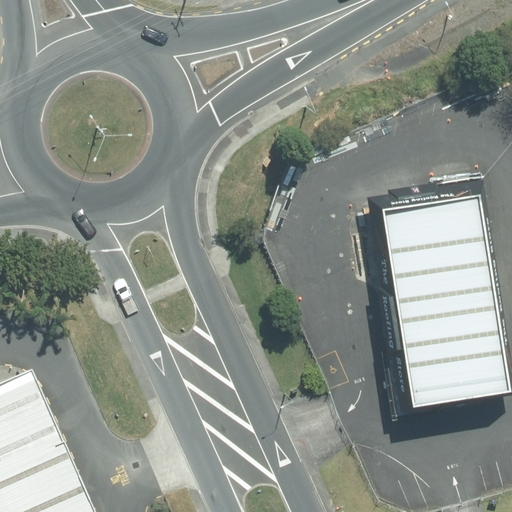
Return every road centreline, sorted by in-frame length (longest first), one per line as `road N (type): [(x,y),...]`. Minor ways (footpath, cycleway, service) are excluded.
road 1 (unclassified): [(172,153),(199,272),(308,511)]
road 2 (unclassified): [(228,511),(108,254),(66,199)]
road 3 (secondary): [(382,0),(173,151)]
road 4 (secondary): [(131,56),(350,0)]
road 5 (secondary): [(172,153),(158,178),(122,202),(66,199)]
road 6 (secondary): [(24,98),(45,69),(76,51),(129,55)]
